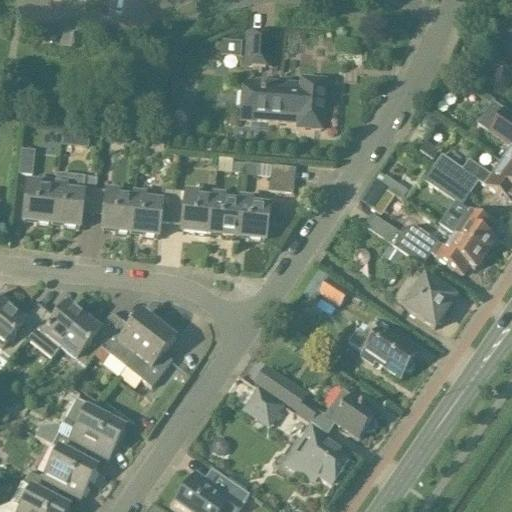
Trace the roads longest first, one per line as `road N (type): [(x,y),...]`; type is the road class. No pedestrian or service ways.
road 1 (residential): [(245,331),(432,55),(446,21)]
road 2 (residential): [(245,331),(173,287),(0,268)]
road 3 (secondary): [(380,511),(511,324)]
road 4 (residential): [(121,511),(245,331)]
road 5 (residential): [(27,0),(46,18),(121,26),(179,0)]
